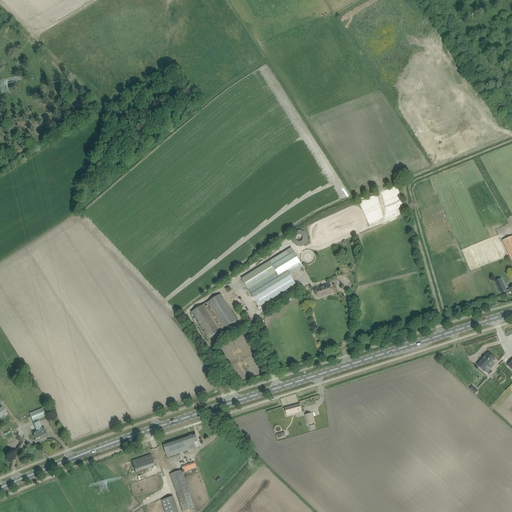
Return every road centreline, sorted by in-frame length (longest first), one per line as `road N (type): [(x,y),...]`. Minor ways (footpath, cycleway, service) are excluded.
road 1 (primary): [(0,488),(139,433),(511,311)]
road 2 (track): [(0,169),(166,65)]
road 3 (track): [(310,511),(259,465),(210,511)]
